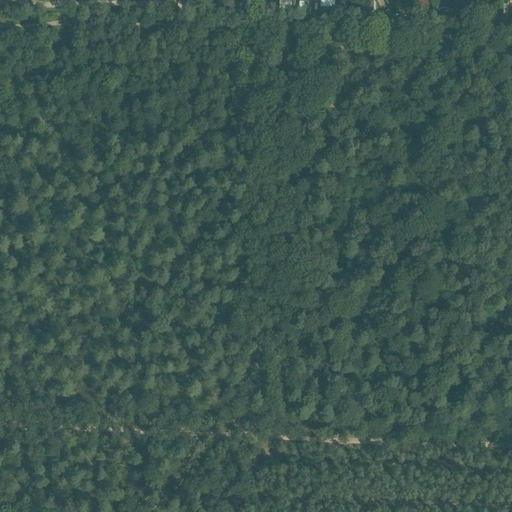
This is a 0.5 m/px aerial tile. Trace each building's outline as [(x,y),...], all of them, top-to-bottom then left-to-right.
[(202,0),(194,0),(195,10),(195,17),(203,17),(202,0)] [(219,0),(212,0),(214,12),(220,11),(219,0)] [(368,0),(359,0),(360,19),(369,19),(369,10),(368,0)] [(320,7),(320,15),(337,16),(337,8),(334,8),(320,7)] [(229,9),(228,16),(252,18),(252,11),(242,10),(229,9)]
